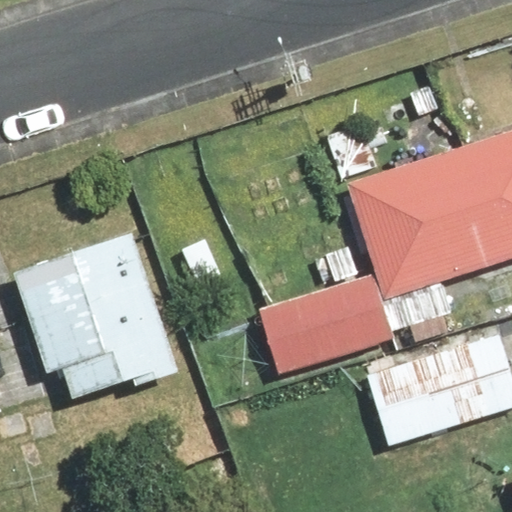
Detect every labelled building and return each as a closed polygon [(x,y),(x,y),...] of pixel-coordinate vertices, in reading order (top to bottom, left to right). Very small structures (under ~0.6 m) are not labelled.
[(511,137),(360,185),(396,301),(511,265),(511,137)] [(194,374),(147,233),(29,272),(62,374),(75,369),(86,403),(149,383),(151,388),(194,374)] [(380,279),(371,282),(359,244),(330,253),(342,291),(268,315),(289,382),(401,347),(380,279)] [(511,349),(508,336),(370,373),(390,451),(511,418),(511,349)] [(0,377),(0,418),(12,415),(0,377)] [(460,511),(426,465),(399,486),(417,511),(460,511)]
